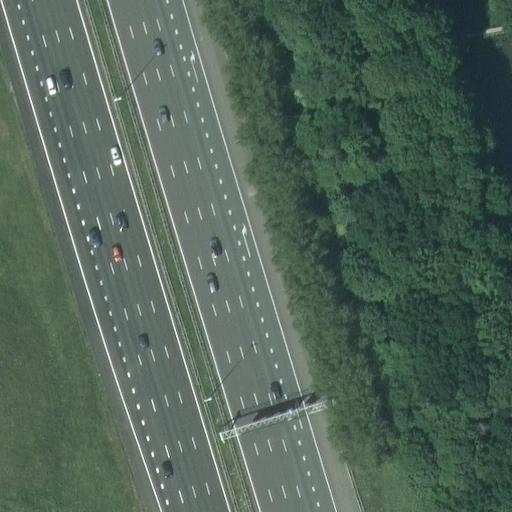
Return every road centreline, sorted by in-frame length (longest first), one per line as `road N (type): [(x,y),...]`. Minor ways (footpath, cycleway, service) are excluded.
road 1 (motorway): [(290,511),(135,0)]
road 2 (motorway): [(46,0),(199,511)]
